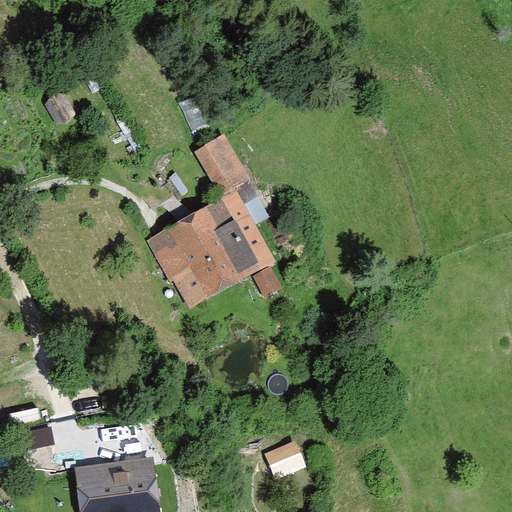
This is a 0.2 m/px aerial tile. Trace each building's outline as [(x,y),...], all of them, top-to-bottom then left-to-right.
[(73,119),(59,98),(43,109),(56,129),(73,119)] [(216,196),(243,180),(220,142),(193,158),(216,196)] [(232,198),(153,240),(189,307),(268,265),(232,198)] [(280,290),(268,270),(250,281),(262,301),(280,290)] [(0,442),(0,466),(11,463),(5,441),(0,442)] [(293,443),(262,454),(273,483),(304,471),(293,443)] [(155,511),(148,463),(78,473),(83,511),(155,511)]
